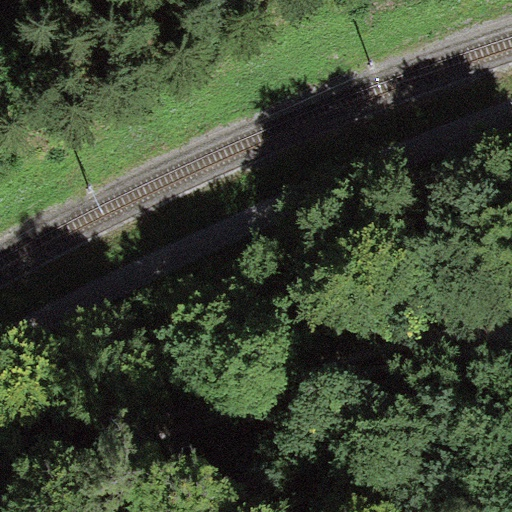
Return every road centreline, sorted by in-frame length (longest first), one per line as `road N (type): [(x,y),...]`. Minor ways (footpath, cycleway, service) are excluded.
road 1 (track): [(0,339),(276,206),(511,112)]
road 2 (track): [(511,341),(418,345),(0,479)]
